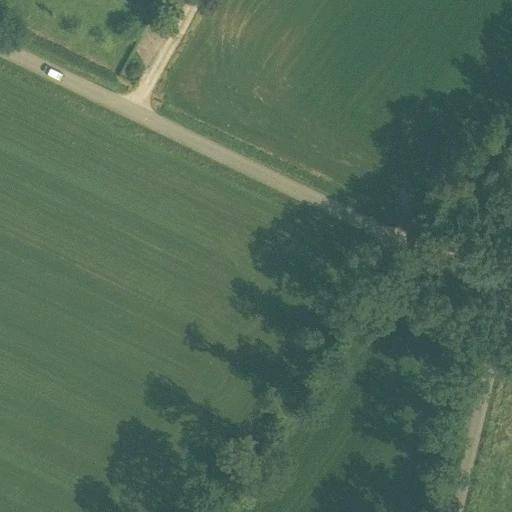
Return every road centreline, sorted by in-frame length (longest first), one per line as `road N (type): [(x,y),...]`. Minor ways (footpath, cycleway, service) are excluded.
road 1 (tertiary): [(509,294),(0,47)]
road 2 (unclassified): [(460,511),(509,294)]
road 3 (unknown): [(424,253),(511,152)]
